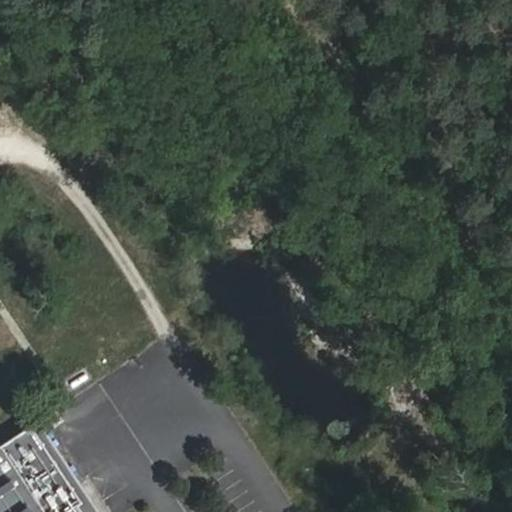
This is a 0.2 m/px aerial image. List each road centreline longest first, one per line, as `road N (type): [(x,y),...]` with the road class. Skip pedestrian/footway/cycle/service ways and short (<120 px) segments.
road 1 (unknown): [(168,330),(60,169),(22,134)]
road 2 (unknown): [(159,499),(248,440),(168,330)]
road 3 (unknown): [(168,330),(66,404)]
